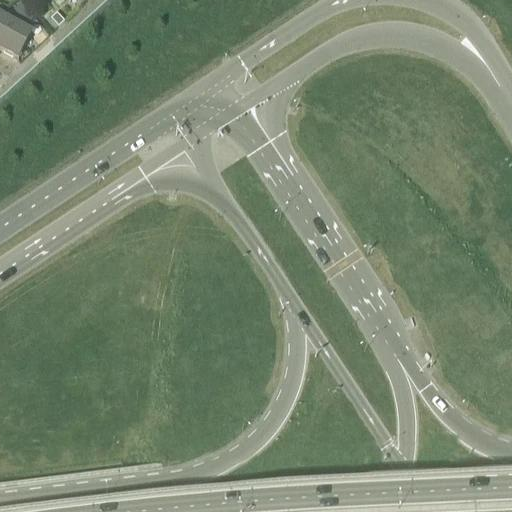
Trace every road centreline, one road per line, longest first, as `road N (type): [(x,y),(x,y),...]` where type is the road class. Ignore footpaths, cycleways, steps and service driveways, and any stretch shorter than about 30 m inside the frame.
road 1 (primary): [(292,298),(291,385),(274,421),(241,452),(179,480),(0,500)]
road 2 (primary): [(511,490),(188,511)]
road 3 (primary): [(392,343),(241,108)]
road 4 (residential): [(241,108),(342,45),(383,32),(437,41),(485,63)]
road 5 (secondary): [(194,97),(0,228)]
road 6 (secondary): [(0,274),(189,142)]
road 7 (primary): [(292,298),(402,465)]
road 8 (primary): [(189,142),(292,298)]
road 9 (residential): [(341,0),(194,97)]
road 10 (primary): [(511,454),(452,419),(392,343)]
road 11 (primary): [(402,465),(406,413),(392,343)]
